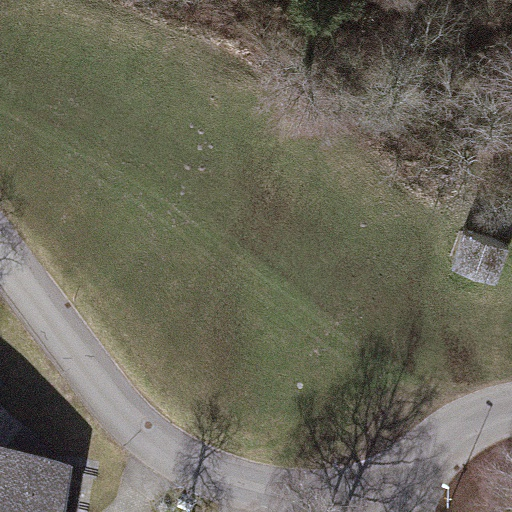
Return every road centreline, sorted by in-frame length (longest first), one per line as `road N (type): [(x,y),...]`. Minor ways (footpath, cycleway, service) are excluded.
road 1 (track): [(397,511),(313,504),(200,476),(129,433),(0,268)]
road 2 (residential): [(407,511),(429,458),(463,430),(511,408)]
